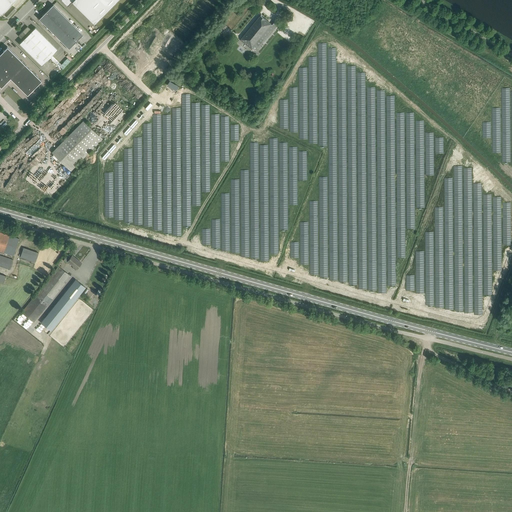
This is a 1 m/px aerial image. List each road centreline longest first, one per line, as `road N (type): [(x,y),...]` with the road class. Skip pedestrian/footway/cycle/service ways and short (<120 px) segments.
road 1 (unclassified): [(24,124),(149,0)]
road 2 (primary): [(217,272),(98,238)]
road 3 (unclassified): [(215,280),(96,246)]
